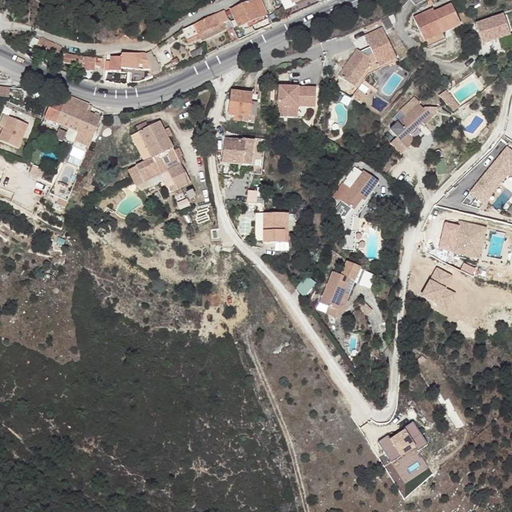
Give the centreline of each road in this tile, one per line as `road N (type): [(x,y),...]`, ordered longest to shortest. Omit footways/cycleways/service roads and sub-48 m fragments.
road 1 (residential): [(221,65),(206,148),(231,235),(290,304),(361,410),(380,419),(390,408),(403,273),(420,219),(496,132),(511,83)]
road 2 (track): [(231,235),(225,257),(251,304),(248,346),(307,511)]
road 3 (unclassified): [(233,0),(145,46),(85,48),(0,26)]
road 4 (secondary): [(28,68),(107,97),(164,89),(221,65)]
road 5 (secondary): [(221,65),(364,0)]
